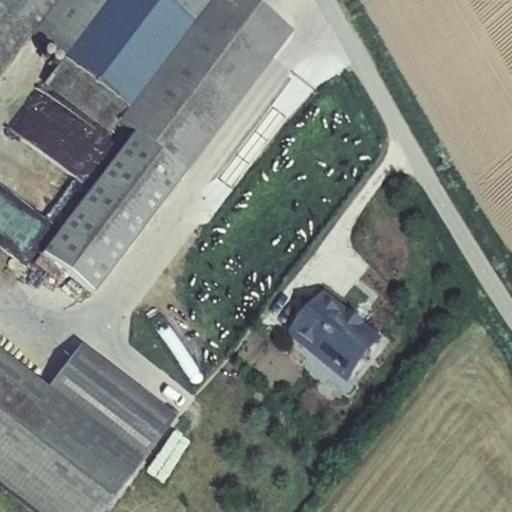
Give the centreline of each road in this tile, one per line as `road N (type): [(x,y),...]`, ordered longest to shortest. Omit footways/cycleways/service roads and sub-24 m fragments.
road 1 (unknown): [(107,342),(334,13)]
road 2 (unclassified): [(511,312),(326,0)]
